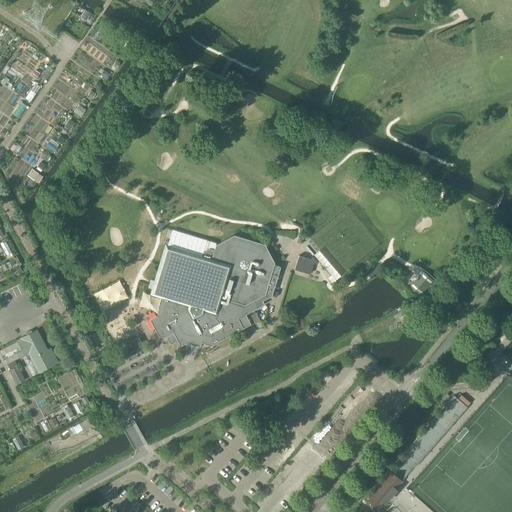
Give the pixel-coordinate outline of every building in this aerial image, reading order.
[(84,10),(80,17),(86,21),(90,13),(84,10)] [(105,70),(101,76),(106,79),(110,73),(105,70)] [(70,119),(65,126),(70,130),(75,123),(70,119)] [(35,171),(30,178),(36,182),(41,175),(35,171)] [(271,296),(280,267),(273,265),(274,262),(264,244),(234,235),(215,244),(215,246),(170,232),(151,294),(162,297),(157,315),(150,319),(158,335),(164,337),(166,336),(169,343),(172,343),(174,342),(177,340),(180,346),(186,343),(192,344),(200,347),(201,342),(204,343),(210,345),(251,324),(245,314),(264,304),(262,300),(271,296)] [(294,269),(310,274),(314,260),(299,255),(294,269)] [(423,271),(410,286),(420,294),(432,280),(423,271)] [(285,318),(283,323),(291,326),(293,320),(285,318)] [(0,349),(0,353),(6,365),(8,364),(10,369),(9,370),(16,384),(25,379),(18,366),(15,360),(22,356),(32,375),(57,362),(50,348),(47,350),(36,330),(20,338),(21,339),(17,341),(0,349)] [(129,341),(134,350),(143,345),(138,336),(129,341)] [(362,498),(364,500),(378,511),(376,509),(401,481),(403,483),(403,482),(401,480),(412,467),(413,468),(467,407),(453,395),(388,469),(388,470),(363,498),(362,498)] [(54,417),(48,420),(51,426),(57,423),(54,417)]
